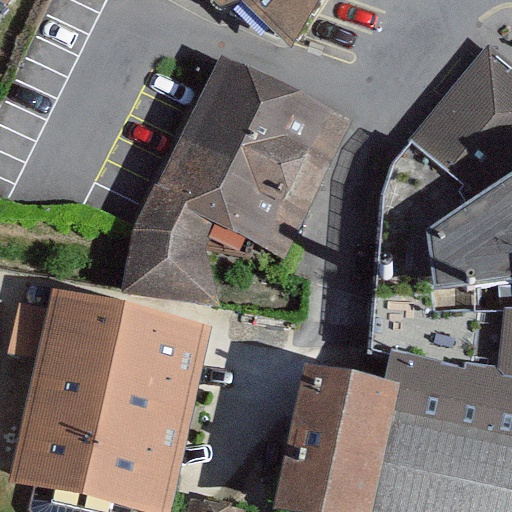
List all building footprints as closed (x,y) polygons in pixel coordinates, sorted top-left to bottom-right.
[(28,0),(0,0),(0,21),(10,28),(28,0)] [(199,0),(224,24),(242,18),(291,63),(331,0),(199,0)] [(511,199),(511,74),(411,164),(473,234),(511,199)] [(339,152),(226,88),(133,228),(123,292),(218,309),(208,246),(217,226),(285,259),(339,152)] [(511,363),(421,348),(393,511),(511,511),(511,223),(435,278),(476,336),(511,341),(511,363)] [(170,511),(210,329),(52,294),(11,480),(156,511),(170,511)] [(270,511),(343,511),(353,436),(281,427),(270,511)] [(243,511),(245,507),(192,497),(188,511),(243,511)]
